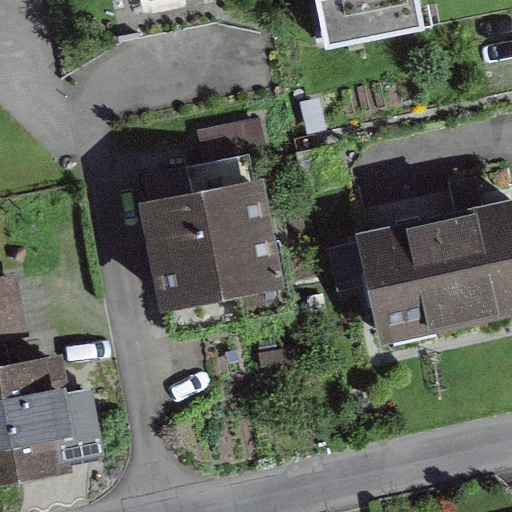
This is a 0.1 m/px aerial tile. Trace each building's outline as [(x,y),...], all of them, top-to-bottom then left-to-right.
[(321,0),(328,36),(415,19),(410,0),(321,0)] [(251,160),(148,180),(176,324),(279,304),(251,160)] [(511,208),(367,237),(386,331),(511,305),(511,208)] [(11,283),(0,284),(0,334),(20,331),(11,283)] [(53,364),(0,372),(0,474),(69,463),(53,364)]
